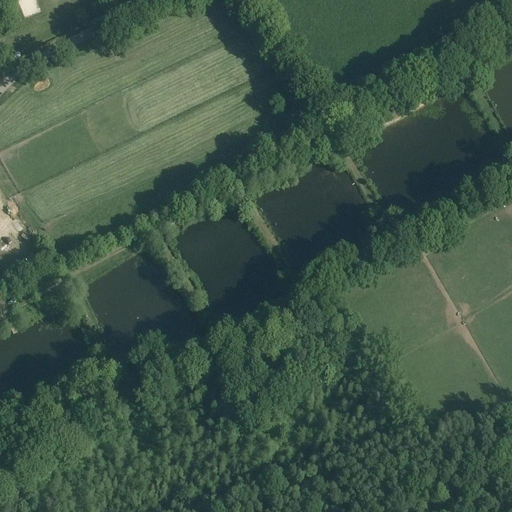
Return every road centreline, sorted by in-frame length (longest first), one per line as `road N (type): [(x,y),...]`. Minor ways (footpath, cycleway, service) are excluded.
road 1 (track): [(0,330),(67,280),(342,132)]
road 2 (track): [(342,132),(511,51)]
road 3 (unclassified): [(0,89),(32,62),(160,0)]
road 4 (track): [(330,133),(252,32),(238,0)]
